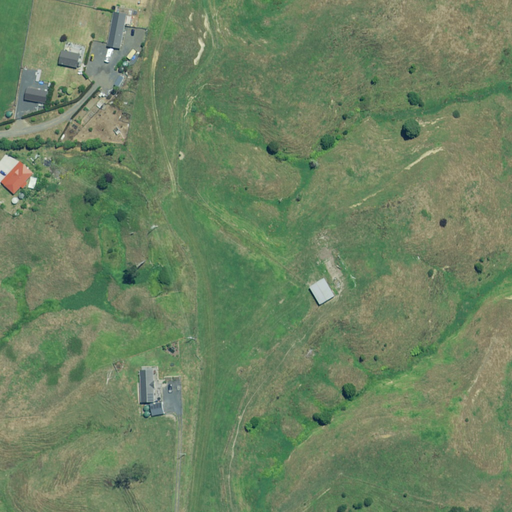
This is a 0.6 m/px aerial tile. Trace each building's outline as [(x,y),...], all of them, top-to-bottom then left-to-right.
[(129,15),(116,12),(110,46),(122,49),(129,15)] [(136,58),(138,59),(146,46),(142,44),(140,48),(137,46),(128,58),(134,62),(136,58)] [(83,54),(64,50),(61,64),(80,68),(83,54)] [(126,77),(118,71),(108,83),(116,89),(126,77)] [(35,173),(25,165),(7,185),(17,194),(35,173)] [(39,179),(33,177),(31,187),(37,189),(39,179)] [(337,296),(327,279),(312,287),(323,305),(337,296)] [(157,380),(156,381),(156,371),(142,371),(143,402),(157,402),(156,388),(157,388),(157,380)] [(166,414),(163,402),(152,404),(154,416),(166,414)]
